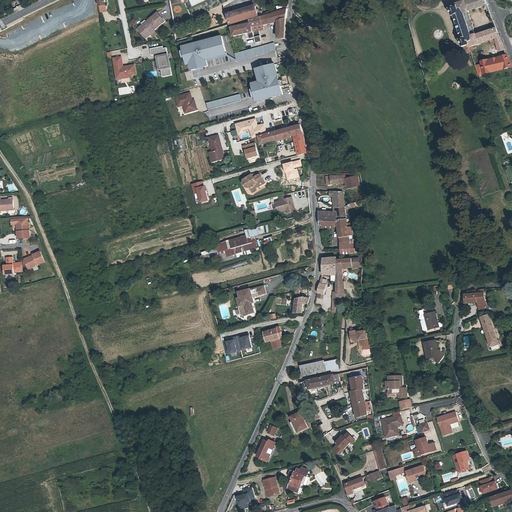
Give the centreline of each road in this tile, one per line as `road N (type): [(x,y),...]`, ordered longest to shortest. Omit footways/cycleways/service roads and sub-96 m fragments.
road 1 (residential): [(294,0),(290,50),(311,159),(317,272),(282,378),(220,511)]
road 2 (track): [(0,154),(44,236),(150,511)]
road 3 (residential): [(511,486),(490,460),(465,394),(458,324),(459,293),(511,282)]
